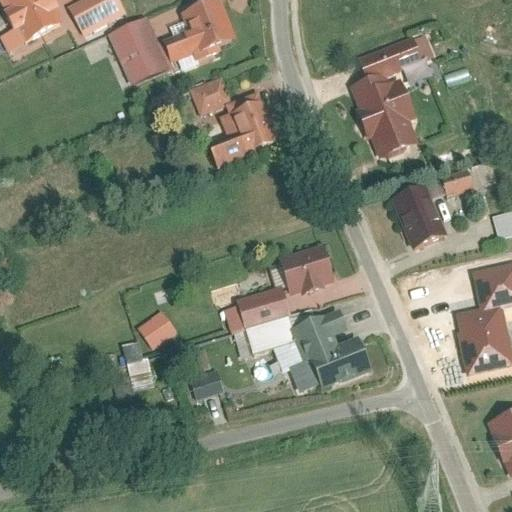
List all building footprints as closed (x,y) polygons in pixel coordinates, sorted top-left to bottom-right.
[(59,27),(43,0),(0,0),(0,8),(22,47),(59,27)] [(80,36),(124,12),(116,0),(92,0),(68,14),(80,36)] [(223,7),(188,24),(206,61),(241,45),(223,7)] [(155,27),(113,46),(135,97),(177,79),(155,27)] [(398,81),(353,100),(386,176),(431,156),(398,81)] [(197,118),(227,108),(218,82),(189,92),(197,118)] [(284,153),(262,103),(226,120),(248,169),(284,153)] [(439,190),(441,201),(470,194),(467,183),(439,190)] [(434,201),(400,216),(420,262),(454,247),(434,201)] [(490,221),(496,244),(511,240),(511,221),(511,216),(490,221)] [(324,255),(279,268),(292,311),(337,297),(324,255)] [(511,269),(472,278),(479,314),(503,310),(511,307),(511,269)] [(467,377),(511,367),(511,355),(503,310),(479,314),(455,319),(467,377)] [(137,328),(148,352),(175,340),(164,316),(137,328)] [(340,324),(298,344),(323,398),(365,379),(340,324)] [(233,337),(239,363),(249,360),(242,335),(233,337)] [(124,366),(143,361),(138,344),(120,349),(124,366)] [(125,367),(128,379),(148,374),(145,362),(125,367)] [(186,384),(194,406),(222,395),(213,373),(186,384)] [(151,376),(129,379),(131,391),(152,388),(151,376)] [(114,382),(116,399),(130,397),(128,380),(114,382)] [(511,433),(497,440),(511,474),(511,433)]
